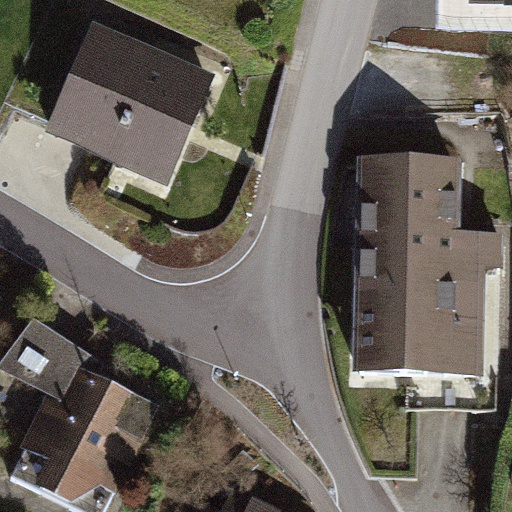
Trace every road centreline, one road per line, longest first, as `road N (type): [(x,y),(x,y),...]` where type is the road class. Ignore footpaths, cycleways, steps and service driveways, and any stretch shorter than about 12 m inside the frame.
road 1 (residential): [(280,318),(341,0)]
road 2 (residential): [(280,318),(172,315),(0,217)]
road 3 (residential): [(361,511),(303,393),(280,318)]
